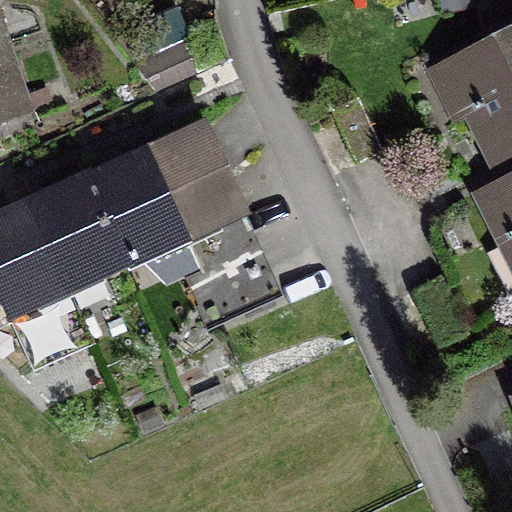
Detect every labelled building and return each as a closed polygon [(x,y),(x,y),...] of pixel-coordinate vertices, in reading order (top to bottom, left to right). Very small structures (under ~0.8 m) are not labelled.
[(117,39),(157,90),(193,74),(180,42),(187,39),(174,10),(117,39)] [(1,11),(0,11),(0,120),(35,109),(1,11)] [(511,60),(464,83),(511,184),(511,60)] [(356,99),(331,110),(356,164),(381,152),(356,99)] [(216,154),(203,123),(125,157),(64,183),(2,209),(0,210),(0,305),(29,372),(94,344),(70,288),(171,245),(206,328),(221,321),(185,238),(242,214),(216,154)] [(511,187),(492,196),(511,241),(511,187)] [(272,284),(260,257),(247,225),(242,214),(185,238),(221,321),(277,297),(272,284)] [(439,279),(412,291),(435,344),(462,332),(439,279)]
